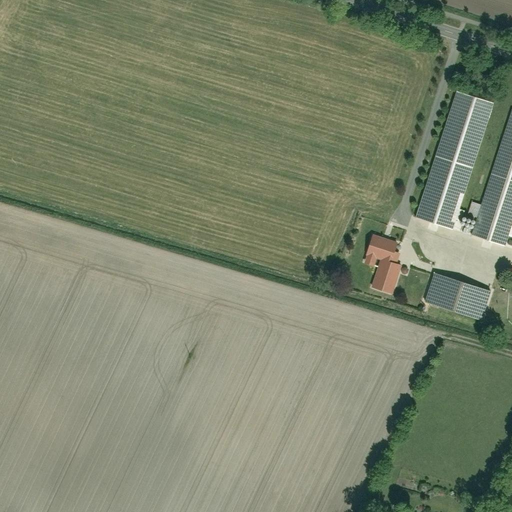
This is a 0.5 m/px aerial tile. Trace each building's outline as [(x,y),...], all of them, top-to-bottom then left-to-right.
[(456,91),(414,218),(452,230),(493,103),(456,91)] [(511,114),(472,239),(504,250),(511,226),(511,114)] [(366,258),(363,266),(372,269),(374,260),(379,262),(370,288),(390,295),(401,261),(391,258),(396,243),(371,236),(364,257),(366,258)] [(400,275),(407,278),(410,269),(402,267),(400,275)] [(433,275),(423,302),(479,321),(489,294),(433,275)]
